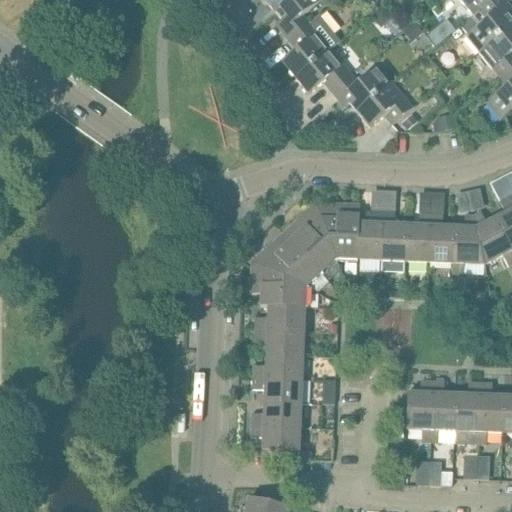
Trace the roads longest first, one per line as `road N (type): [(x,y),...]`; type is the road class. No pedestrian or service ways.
road 1 (residential): [(511,505),(365,500),(304,484),(204,480)]
road 2 (unclassified): [(204,480),(214,262),(207,200)]
road 3 (unclassified): [(207,200),(0,52)]
road 4 (residential): [(511,153),(433,175),(290,171)]
road 5 (residential): [(290,171),(229,0)]
